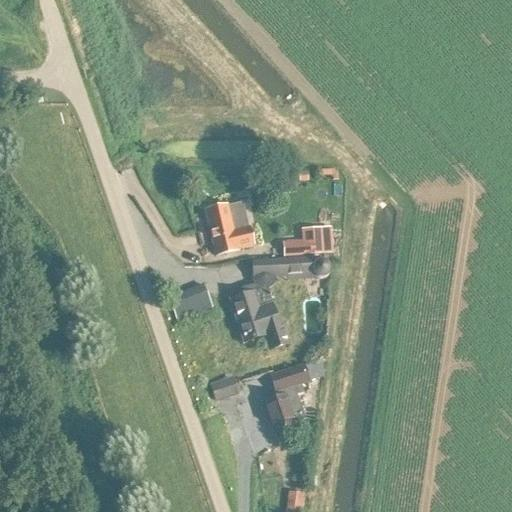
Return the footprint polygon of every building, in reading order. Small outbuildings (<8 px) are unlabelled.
[(308,182),(308,172),(299,172),(299,182),(308,182)] [(233,233),(228,207),(206,212),(216,256),(238,251),(238,250),(254,247),(250,229),(233,233)] [(302,242),(282,243),(283,258),(324,256),(322,229),(301,230),(302,242)] [(317,262),(317,259),(306,259),(283,261),(253,263),(254,278),(257,278),(259,285),(235,292),(237,300),(232,302),(245,342),(264,336),(269,351),(287,346),(281,329),(279,329),(267,289),(269,288),(271,288),(272,285),(274,283),(274,282),(275,280),(274,278),(313,276),(316,279),(318,279),(322,279),(325,277),(327,275),(328,273),(329,270),(328,266),(326,264),(323,262),(320,262),(317,262)] [(274,431),(293,425),(303,421),(295,397),(302,395),(299,384),(306,382),(301,368),(271,378),(278,400),(265,404),(274,431)] [(216,401),(236,395),(231,380),(222,383),(212,386),(216,401)]
